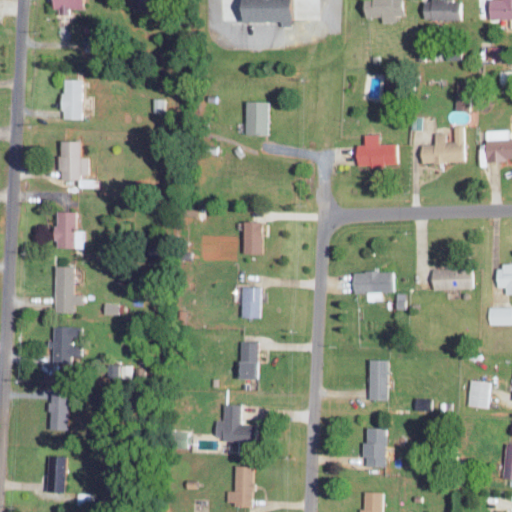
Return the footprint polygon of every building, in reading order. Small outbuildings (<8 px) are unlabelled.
[(67,13),(67,8),(80,7),(79,0),(51,0),(52,14),(67,13)] [(287,0),(236,0),(237,19),(278,19),(278,25),(287,25),(287,0)] [(368,0),(360,0),(361,16),(380,15),(380,22),(392,21),(392,14),(400,14),(399,0),(368,0)] [(459,0),(430,0),(420,0),(420,18),(458,18),(458,8),(459,8),(459,0)] [(511,17),(511,0),(486,0),(487,18),(511,17)] [(59,117),(79,118),(80,78),(60,77),(59,117)] [(243,133),(265,134),(266,100),(244,100),(243,133)] [(462,161),(462,125),(453,125),(453,140),(444,140),(444,132),(433,132),(433,143),(419,143),(419,161),(462,161)] [(511,136),(507,137),(507,129),(484,130),(484,159),(511,157),(511,136)] [(376,133),(361,133),(362,143),(353,144),(354,165),(394,163),(393,142),(376,143),(376,133)] [(57,178),(79,178),(79,173),(87,173),(87,156),(78,156),(78,139),(56,140),(57,178)] [(51,224),(52,247),(73,246),(72,210),(54,210),(54,224),(51,224)] [(241,252),(259,252),(259,220),(241,220),(241,252)] [(504,293),(511,292),(511,263),(494,264),(494,285),(504,285),(504,293)] [(72,265),(54,265),(53,311),(72,311),(72,303),(81,303),(81,294),(72,293),(72,265)] [(469,287),(468,267),(429,269),(430,288),(469,287)] [(381,299),(381,291),(390,290),(390,270),(351,271),(352,292),(365,291),(366,300),(381,299)] [(257,316),(258,286),(241,285),(240,316),(257,316)] [(488,322),(511,323),(511,306),(488,305),(488,322)] [(254,340),(236,340),(236,377),(254,378),(254,340)] [(386,359),(367,358),(366,398),(385,398),(386,359)] [(485,406),(486,386),(474,386),(475,379),(469,379),(468,405),(485,406)] [(45,428),(65,428),(66,395),(46,395),(45,428)] [(238,423),(238,403),(220,403),(220,419),(213,419),(213,438),(252,438),(252,423),(238,423)] [(383,465),(383,427),(364,427),(364,442),(360,442),(360,456),(364,456),(364,465),(383,465)] [(502,477),(511,477),(511,443),(504,443),(502,477)] [(42,490),(62,491),(63,454),(43,454),(42,490)] [(232,490),(225,489),(225,503),(250,504),(250,465),(233,464),(232,490)] [(380,511),(381,491),(362,490),(362,508),(357,508),(357,511),(380,511)]
